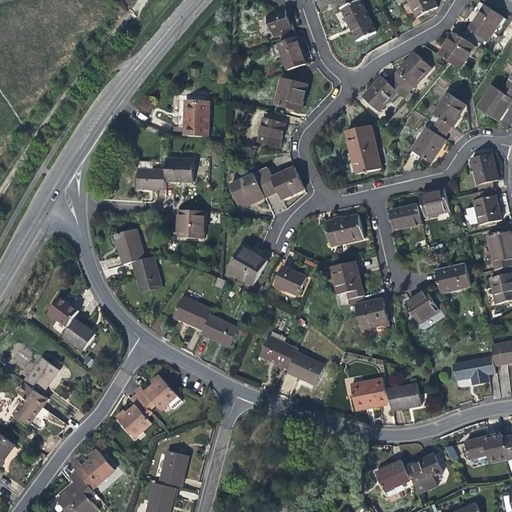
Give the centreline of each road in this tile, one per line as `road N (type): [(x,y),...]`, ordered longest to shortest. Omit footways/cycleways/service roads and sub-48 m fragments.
road 1 (residential): [(231,388),(384,436),(511,405)]
road 2 (tertiary): [(49,186),(196,0)]
road 3 (residential): [(138,341),(89,415),(54,446),(6,511)]
road 4 (residential): [(49,186),(86,265),(138,341)]
road 5 (residential): [(511,144),(469,139),(444,169),(373,192)]
road 6 (residential): [(321,202),(301,155),(303,138),(350,84)]
road 7 (residential): [(350,84),(376,58),(439,25),(455,0)]
road 8 (residential): [(198,511),(231,388)]
